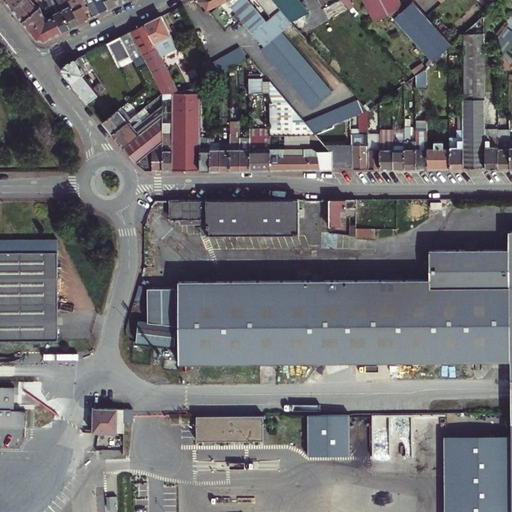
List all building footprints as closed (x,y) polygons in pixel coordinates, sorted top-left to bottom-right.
[(19,0),(12,7),(14,10),(15,11),(18,14),(35,1),(36,0),(19,0)] [(52,8),(62,29),(67,27),(71,25),(62,6),(58,0),(57,0),(49,4),(52,8)] [(68,0),(70,2),(79,20),(84,18),(88,16),(84,8),(88,6),(84,0),(68,0)] [(87,0),(94,13),(105,8),(109,6),(105,0),(87,0)] [(203,0),(211,9),(221,2),(219,0),(203,0)] [(249,0),(227,0),(239,14),(252,28),(265,17),(249,0)] [(258,0),(269,13),(271,15),(282,7),(276,0),(258,0)] [(276,0),(282,7),(289,15),(293,20),(307,8),(300,0),(294,0),(291,3),(289,0),(320,0),(323,5),(332,0),(276,0)] [(366,0),(375,18),(392,10),(431,56),(443,46),(449,42),(451,40),(416,0),(366,0)] [(38,5),(35,1),(18,14),(27,26),(35,36),(43,38),(62,29),(52,8),(44,12),(41,5),(38,5)] [(70,2),(62,6),(71,25),(75,23),(79,20),(70,2)] [(222,21),(225,25),(235,18),(221,2),(211,9),(222,21)] [(252,28),(264,42),(282,29),(293,20),(289,15),(282,7),(271,15),(269,13),(265,17),(252,28)] [(176,45),(160,14),(150,19),(145,22),(161,52),(176,45)] [(161,52),(145,22),(138,25),(131,29),(140,47),(143,54),(163,92),(172,89),(179,87),(168,66),(161,52)] [(126,31),(121,34),(130,52),(140,47),(131,29),(126,31)] [(282,29),(264,42),(260,46),(311,107),(332,88),(282,29)] [(474,167),(486,167),(485,128),(485,33),(462,33),(462,103),(463,167),(474,167)] [(133,58),(130,52),(121,34),(116,36),(108,40),(120,64),(133,58)] [(218,73),(220,71),(231,66),(240,61),(248,57),(242,45),(212,60),(218,73)] [(65,61),(63,69),(75,84),(88,99),(105,85),(103,81),(96,86),(84,72),(87,70),(86,68),(93,64),(85,52),(65,61)] [(496,52),(497,67),(510,67),(510,63),(504,52),(496,52)] [(427,79),(427,59),(415,69),(415,80),(427,79)] [(264,77),(250,76),(250,92),(263,92),(264,77)] [(270,78),(270,107),(270,135),(316,134),(311,128),(306,121),(270,78)] [(187,168),(199,168),(199,148),(200,82),(179,87),(172,89),(172,133),(173,169),(187,168)] [(367,107),(357,96),(311,128),(316,134),(321,139),(348,121),(351,118),(367,107)] [(119,138),(124,144),(162,113),(162,103),(151,112),(145,105),(131,116),(113,131),(119,138)] [(456,167),(463,167),(462,103),(458,103),(458,128),(456,128),(456,136),(450,137),(450,146),(450,167),(456,167)] [(109,125),(113,131),(131,116),(121,104),(103,118),(109,125)] [(361,167),(369,167),(368,133),(368,123),(368,117),(368,109),(360,115),(360,121),(363,121),(363,133),(352,133),(352,144),(353,144),(353,164),(353,167),(361,167)] [(131,152),(136,159),(162,138),(162,113),(124,144),(131,152)] [(411,167),(416,167),(415,139),(410,139),(410,125),(405,125),(405,133),(405,167),(411,167)] [(491,167),(498,167),(497,129),(497,128),(485,128),(486,167),(491,167)] [(421,167),(428,167),(427,147),(427,129),(415,129),(415,139),(416,167),(421,167)] [(504,167),(510,167),(510,145),(510,129),(497,129),(498,167),(504,167)] [(167,169),(173,169),(172,133),(170,133),(170,140),(162,140),(162,169),(167,169)] [(376,167),(381,167),(380,133),(368,133),(369,167),(376,167)] [(387,167),(394,167),(394,133),(380,133),(381,167),(387,167)] [(399,167),(405,167),(405,133),(394,133),(394,167),(399,167)] [(245,168),(250,168),(250,135),(240,135),(239,141),(239,168),(245,168)] [(260,168),(270,167),(270,147),(270,135),(250,135),(250,168),(260,168)] [(215,168),(219,168),(220,141),(213,141),(213,136),(210,136),(210,148),(210,168),(215,168)] [(224,168),(230,168),(230,136),(226,136),(226,141),(220,141),(219,168),(224,168)] [(234,168),(239,168),(239,141),(233,141),(233,136),(230,136),(230,168),(234,168)] [(150,169),(162,169),(162,140),(162,138),(136,159),(141,164),(150,169)] [(439,167),(450,167),(450,146),(443,146),(443,140),(433,140),(434,147),(427,147),(428,167),(439,167)] [(343,164),(353,164),(353,144),(352,144),(333,144),(333,152),(333,164),(343,164)] [(270,167),(319,167),(319,153),(316,147),(308,147),(308,154),(283,154),(283,147),(270,147),(270,167)] [(205,168),(210,168),(210,148),(199,148),(199,168),(205,168)] [(333,167),(333,164),(333,152),(319,153),(319,167),(325,167),(333,167)] [(329,225),(340,225),(340,215),(340,210),(347,210),(347,207),(357,207),(357,197),(329,197),(329,225)] [(296,198),(188,198),(170,198),(170,217),(205,218),(205,233),(296,233),(296,198)] [(340,210),(340,215),(349,215),(357,215),(357,207),(347,207),(347,210),(340,210)] [(509,413),(510,435),(511,511),(511,229),(510,229),(510,247),(477,248),(430,248),(430,279),(179,281),(180,349),(180,358),(180,363),(509,360),(509,388),(509,413)] [(0,239),(0,340),(57,341),(58,240),(0,239)] [(176,342),(177,287),(148,287),(147,320),(137,320),(136,339),(176,342)] [(18,409),(14,409),(14,388),(0,387),(0,410),(18,410),(18,409)] [(92,433),(117,433),(117,432),(118,409),(93,408),(92,433)] [(124,409),(124,422),(133,422),(133,409),(124,409)] [(0,425),(25,426),(25,412),(24,411),(23,410),(22,410),(18,410),(0,410),(0,425)] [(196,416),(196,441),(264,440),(263,415),(196,416)] [(308,456),(350,456),(350,415),(308,415),(308,456)] [(447,511),(511,511),(510,435),(446,436),(447,511)]
